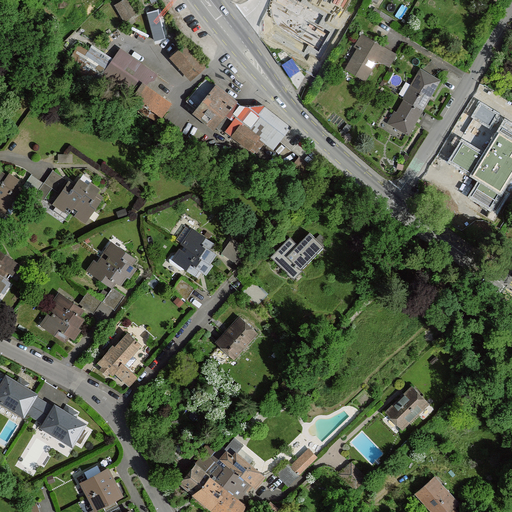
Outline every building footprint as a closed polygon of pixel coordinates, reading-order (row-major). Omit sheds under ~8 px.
[(129,0),(118,6),(126,19),(138,13),(129,0)] [(296,0),(339,24),(352,0),(296,0)] [(319,51),(330,32),(318,25),(323,16),(301,3),(284,31),(319,51)] [(149,11),(156,40),(169,37),(166,25),(169,24),(165,7),(149,11)] [(349,70),(366,80),(378,59),(389,65),(395,55),(363,36),(357,46),(361,49),(349,70)] [(108,72),(115,55),(93,45),(91,48),(79,43),(73,57),(108,72)] [(188,46),(174,58),(192,79),(207,66),(188,46)] [(159,76),(123,51),(105,76),(161,116),(170,103),(145,86),(147,84),(154,82),(159,76)] [(422,71),(390,124),(409,135),(441,82),(422,71)] [(198,109),(216,86),(207,78),(189,101),(198,109)] [(198,109),(197,111),(222,132),(234,118),(231,110),(235,102),(216,86),(198,109)] [(252,115),(235,102),(231,110),(234,118),(236,120),(227,131),(235,137),(252,115)] [(252,115),(235,137),(248,149),(257,150),(265,141),(272,147),(282,135),(287,127),(266,111),(262,110),(252,115)] [(511,120),(481,112),(474,136),(494,142),(495,139),(511,143),(511,120)] [(320,155),(287,127),(282,135),(298,147),(294,152),(300,156),(311,165),(320,155)] [(311,165),(300,156),(288,170),(303,177),(311,165)] [(52,188),(55,190),(64,178),(53,171),(44,183),(52,188)] [(10,174),(8,177),(0,187),(0,207),(4,210),(11,200),(13,201),(20,191),(14,187),(19,181),(10,174)] [(32,175),(25,185),(37,193),(44,183),(32,175)] [(68,180),(64,178),(55,190),(59,193),(68,180)] [(65,209),(68,205),(73,209),(75,206),(89,186),(80,180),(76,186),(70,182),(63,192),(65,194),(58,204),(65,209)] [(44,200),(52,188),(44,183),(37,193),(36,195),(44,200)] [(91,184),(89,186),(75,206),(80,210),(77,214),(85,219),(92,209),(94,211),(101,200),(95,196),(100,190),(91,184)] [(37,193),(25,185),(22,189),(34,198),(36,195),(37,193)] [(58,204),(53,210),(66,219),(70,213),(65,209),(58,204)] [(176,240),(183,244),(193,231),(186,226),(176,240)] [(186,246),(190,249),(210,263),(216,254),(210,250),(214,244),(194,229),(193,231),(183,244),(186,246)] [(291,237),(271,257),(288,274),(296,265),(302,270),(325,246),(310,233),(298,245),(291,237)] [(224,253),(238,261),(248,245),(234,236),(224,253)] [(111,256),(107,261),(127,275),(130,277),(136,268),(130,264),(134,258),(124,251),(122,253),(112,246),(107,253),(111,256)] [(178,256),(175,261),(185,268),(196,275),(200,269),(206,274),(212,265),(210,263),(190,249),(186,254),(182,251),(178,256)] [(0,273),(3,275),(7,270),(11,273),(16,266),(6,259),(8,256),(0,250),(0,273)] [(175,261),(178,256),(176,255),(173,255),(170,260),(171,263),(181,271),(184,270),(185,268),(175,261)] [(97,262),(92,269),(102,276),(100,279),(111,286),(115,280),(121,284),(127,275),(107,261),(103,258),(99,263),(97,262)] [(186,280),(182,278),(173,290),(177,293),(186,280)] [(196,288),(186,280),(177,293),(187,300),(196,288)] [(268,295),(255,283),(243,296),(256,308),(268,295)] [(126,296),(113,287),(109,294),(103,302),(115,310),(126,296)] [(104,290),(98,298),(103,302),(109,294),(104,290)] [(92,294),(88,291),(79,304),(84,306),(92,294)] [(92,294),(84,306),(94,314),(103,302),(98,298),(92,294)] [(56,313),(78,328),(84,319),(78,315),(82,309),(72,301),(70,304),(60,297),(55,304),(57,305),(53,311),(56,313)] [(50,316),(45,323),(55,331),(54,333),(64,340),(68,334),(74,339),(80,330),(78,328),(56,313),(52,318),(50,316)] [(241,317),(217,343),(234,359),(258,332),(241,317)] [(110,351),(124,363),(131,354),(140,345),(128,335),(117,349),(114,347),(110,351)] [(131,385),(139,376),(129,368),(124,363),(110,351),(100,363),(114,375),(116,373),(131,385)] [(137,359),(131,354),(124,363),(129,368),(137,359)] [(35,397),(37,394),(7,377),(0,387),(0,401),(24,415),(26,412),(35,397)] [(414,388),(388,413),(404,430),(430,404),(414,388)] [(54,408),(35,397),(26,412),(32,416),(45,423),(54,408)] [(85,424),(55,406),(54,408),(45,423),(42,427),(73,445),(85,424)] [(235,438),(225,450),(234,458),(238,454),(244,446),(235,438)] [(207,453),(211,457),(220,447),(213,440),(204,450),(207,453)] [(225,450),(220,447),(211,457),(216,460),(226,469),(216,480),(220,484),(240,500),(252,484),(224,461),(228,456),(233,460),(234,458),(225,450)] [(311,451),(300,461),(308,468),(318,458),(311,451)] [(203,486),(211,477),(205,472),(216,460),(211,457),(207,453),(182,483),(195,494),(203,486)] [(252,484),(256,488),(265,477),(238,454),(234,458),(233,460),(228,456),(224,461),(252,484)] [(410,460),(405,455),(396,463),(401,468),(410,460)] [(205,472),(211,477),(216,480),(226,469),(216,460),(205,472)] [(300,476),(287,462),(276,473),(289,486),(300,476)] [(367,479),(352,464),(342,474),(356,489),(367,479)] [(89,479),(101,472),(98,466),(85,472),(89,479)] [(115,482),(108,469),(101,472),(89,479),(82,482),(89,496),(115,482)] [(214,491),(220,484),(216,480),(211,477),(203,486),(195,494),(213,508),(221,497),(214,491)] [(435,477),(419,491),(437,511),(448,511),(454,508),(459,504),(435,477)] [(122,495),(115,482),(89,496),(96,509),(122,495)] [(213,508),(217,511),(243,511),(246,504),(240,500),(220,484),(214,491),(221,497),(213,508)] [(276,511),(279,510),(272,503),(265,510),(266,511),(276,511)]
